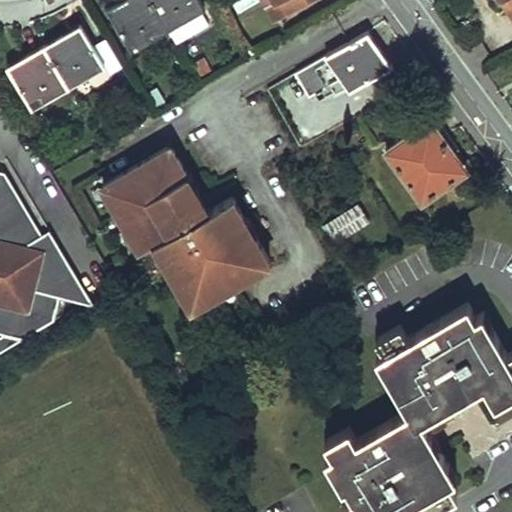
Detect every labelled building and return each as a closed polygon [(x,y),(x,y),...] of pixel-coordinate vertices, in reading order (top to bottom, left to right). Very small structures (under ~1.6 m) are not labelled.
[(122,0),(109,8),(132,48),(169,27),(153,0),(122,0)] [(153,0),(169,27),(205,6),(201,0),(153,0)] [(288,12),(280,0),(265,0),(277,19),(288,12)] [(280,0),(288,12),(309,0),(280,0)] [(45,45),(69,84),(104,63),(81,24),(45,45)] [(395,63),(371,27),(328,50),(296,70),(309,94),(321,87),(325,93),(336,87),(338,89),(351,82),(354,87),(395,63)] [(9,66),(32,106),(69,84),(45,45),(9,66)] [(383,154),(421,204),(460,175),(422,125),(383,154)] [(156,244),(195,309),(272,264),(234,200),(210,215),(198,221),(178,187),(189,180),(171,149),(105,188),(142,252),(156,244)] [(178,187),(198,221),(210,215),(189,180),(178,187)] [(34,239),(0,181),(0,323),(21,329),(47,313),(53,291),(67,295),(50,231),(50,230),(34,239)] [(321,222),(332,240),(369,218),(359,200),(321,222)] [(91,301),(50,231),(67,295),(91,301)] [(390,349),(381,354),(411,406),(361,436),(354,422),(330,436),(336,451),(331,454),(346,482),(350,480),(358,493),(346,501),(353,511),(377,511),(384,508),(385,511),(390,511),(422,494),(431,511),(462,492),(453,478),(460,473),(428,418),(437,413),(441,421),(457,411),(452,404),(492,381),(502,397),(511,391),(511,347),(489,308),(482,312),(474,299),(414,336),(406,322),(383,336),(390,349)]
